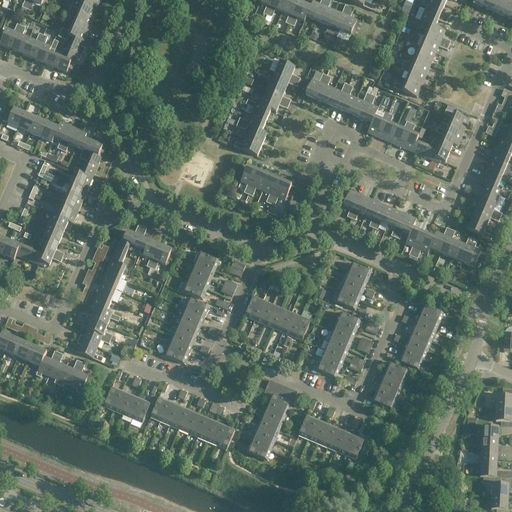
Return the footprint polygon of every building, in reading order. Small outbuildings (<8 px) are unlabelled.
[(25,0),(22,9),(26,10),(30,0),(25,0)] [(30,0),(26,10),(30,12),(34,3),(41,6),(41,5),(44,6),(46,0),(30,0)] [(83,0),(82,4),(98,10),(101,0),(83,0)] [(274,0),(261,0),(260,3),(267,6),(263,15),(267,16),(274,0)] [(287,0),(274,0),(267,16),(272,18),(275,10),(282,13),(287,0)] [(289,16),(285,24),(289,26),(299,2),(294,0),(287,0),(282,13),(289,16)] [(321,0),(320,5),(313,2),(310,7),(306,17),(307,17),(317,22),(326,0),(321,0)] [(328,9),(332,0),(330,0),(326,0),(317,22),(328,27),(335,11),(328,9)] [(348,0),(348,1),(371,11),(376,13),(378,8),(373,6),(365,3),(366,0),(348,0)] [(448,20),(450,16),(442,12),(445,6),(430,0),(429,0),(425,10),(448,20)] [(486,0),(473,0),(472,3),(483,8),(486,0)] [(500,0),(486,0),(483,8),(494,13),(500,0)] [(506,0),(500,0),(494,13),(505,18),(511,2),(511,0),(508,0),(508,1),(506,0)] [(297,19),(304,22),(307,17),(306,17),(310,7),(299,2),(289,26),(294,28),(297,19)] [(69,11),(93,21),(98,10),(82,4),(79,10),(71,7),(69,11)] [(345,6),(342,14),(335,11),(328,27),(339,32),(349,8),(345,6)] [(350,18),(354,10),(349,8),(339,32),(351,36),(357,21),(350,18)] [(426,24),(430,26),(435,28),(435,27),(438,21),(446,25),(448,20),(425,10),(420,21),(423,23),(426,24)] [(73,26),(88,32),(93,21),(69,11),(67,15),(76,19),(73,26)] [(45,13),(42,19),(47,21),(47,20),(52,20),(53,16),(45,13)] [(0,45),(11,50),(21,27),(17,25),(14,33),(6,30),(0,45)] [(56,27),(55,30),(60,32),(60,33),(69,37),(73,39),(83,43),(88,32),(73,26),(70,32),(62,29),(56,27)] [(449,46),(451,42),(442,39),(445,32),(435,27),(435,28),(430,26),(425,36),(449,46)] [(21,27),(11,50),(22,55),(29,40),(22,37),(25,29),(21,27)] [(69,37),(60,33),(58,37),(67,41),(69,37)] [(328,33),(326,39),(348,48),(352,41),(336,34),(336,36),(328,33)] [(29,40),(22,55),(33,60),(43,36),(39,34),(36,43),(29,40)] [(44,64),(50,49),(44,46),(47,38),(43,36),(33,60),(44,64)] [(436,54),(439,47),(447,51),(449,46),(425,36),(421,47),(436,54)] [(67,52),(63,61),(74,65),(83,43),(73,39),(67,52)] [(327,40),(325,46),(331,48),(333,42),(327,40)] [(421,47),(412,44),(410,48),(419,52),(416,58),(431,65),(436,54),(421,47)] [(52,56),(55,50),(50,48),(50,49),(44,64),(55,69),(59,59),(52,56)] [(74,65),(63,61),(67,52),(63,50),(59,59),(55,69),(67,74),(68,70),(71,71),(74,65)] [(399,61),(398,64),(399,64),(403,66),(426,76),(431,65),(416,58),(413,65),(405,62),(403,61),(399,61)] [(295,69),(280,62),(275,73),(298,84),(300,79),(292,76),(295,69)] [(399,64),(397,69),(401,70),(409,74),(406,81),(421,87),(426,76),(403,66),(399,64)] [(386,73),(392,75),(395,69),(389,66),(386,73)] [(307,79),(304,84),(309,87),(305,95),(317,100),(327,77),(323,75),(317,72),(313,81),(312,80),(312,82),(307,79)] [(285,91),(288,84),(297,88),(298,84),(275,73),(270,84),(285,91)] [(334,91),(328,87),(331,79),(327,77),(317,100),(328,105),(334,91)] [(381,86),(388,89),(392,82),(386,78),(381,86)] [(406,81),(403,87),(395,84),(393,88),(417,98),(421,87),(406,81)] [(289,106),(291,101),(282,98),(285,91),(270,84),(266,95),(289,106)] [(349,87),(345,85),(341,94),(334,91),(328,105),(339,110),(349,87)] [(357,100),(350,97),(353,89),(349,87),(339,110),(350,115),(357,100)] [(357,100),(350,115),(361,119),(371,96),(370,96),(372,91),(369,90),(367,95),(363,103),(357,100)] [(261,107),(271,111),(276,113),(279,106),(287,110),(289,106),(266,95),(261,107)] [(372,124),(374,120),(378,110),(372,107),(375,98),(371,96),(361,119),(372,124)] [(261,107),(248,101),(246,105),(254,109),(251,116),(266,123),(271,111),(261,107)] [(7,111),(2,122),(8,124),(7,124),(19,129),(25,114),(14,109),(12,113),(7,111)] [(469,121),(454,115),(446,111),(444,115),(452,119),(449,126),(464,133),(469,121)] [(19,129),(30,134),(36,119),(25,114),(19,129)] [(389,116),(384,114),(381,122),(374,120),(372,124),(367,134),(379,139),(389,116)] [(248,122),(240,119),(238,123),(247,127),(251,129),(261,133),(262,133),(266,123),(251,116),(248,122)] [(396,129),(389,126),(393,118),(389,116),(379,139),(390,143),(396,129)] [(396,129),(390,143),(401,148),(411,125),(412,121),(413,119),(409,117),(407,123),(403,132),(396,129)] [(36,119),(30,134),(41,138),(47,123),(36,119)] [(411,125),(401,148),(412,153),(416,143),(418,138),(412,135),(415,127),(417,123),(412,121),(411,125)] [(41,138),(52,143),(54,138),(58,128),(47,123),(41,138)] [(61,141),(57,150),(61,152),(71,128),(60,123),(58,128),(54,138),(61,141)] [(238,123),(236,127),(245,131),(247,127),(238,123)] [(449,126),(446,132),(438,129),(436,133),(444,137),(459,144),(464,133),(449,126)] [(65,154),(69,145),(76,148),(82,132),(71,128),(61,152),(65,154)] [(261,133),(251,129),(247,140),(262,146),(267,135),(262,133),(261,133)] [(87,134),(82,132),(76,148),(83,151),(79,159),(83,161),(91,142),(85,139),(87,134)] [(450,152),(453,145),(458,148),(459,144),(444,137),(442,144),(433,140),(431,144),(450,152)] [(247,140),(244,147),(235,143),(233,148),(257,158),(262,146),(247,140)] [(500,140),(495,152),(510,159),(511,154),(511,145),(505,143),(505,142),(500,140)] [(92,155),(101,159),(104,152),(101,151),(103,147),(91,142),(83,161),(88,162),(88,163),(92,155)] [(369,151),(382,157),(386,147),(372,142),(369,151)] [(416,143),(412,153),(433,162),(438,152),(430,148),(416,143)] [(433,162),(440,165),(441,162),(445,163),(450,152),(431,144),(430,148),(438,152),(433,162)] [(511,172),(511,167),(507,165),(510,159),(495,152),(490,163),(511,172)] [(73,173),(77,174),(92,181),(101,159),(92,155),(88,163),(88,162),(83,172),(75,168),(73,173)] [(501,181),(504,174),(511,177),(511,172),(490,163),(486,174),(501,181)] [(247,186),(244,194),(248,196),(258,172),(247,167),(240,183),(247,186)] [(252,198),(256,189),(263,192),(269,177),(258,172),(248,196),(252,198)] [(72,185),(87,192),(92,181),(77,174),(72,185)] [(481,185),(486,187),(496,191),(501,181),(486,174),(481,185)] [(269,195),(266,203),(270,205),(280,182),(269,177),(263,192),(269,195)] [(274,207),(278,199),(285,202),(291,187),(280,182),(270,205),(274,207)] [(67,196),(83,203),(87,192),(72,185),(67,196)] [(499,198),(508,201),(509,197),(500,193),(496,191),(486,187),(481,198),(496,205),(499,198)] [(509,197),(511,193),(502,189),(500,193),(509,197)] [(350,210),(347,218),(351,220),(361,196),(350,191),(343,207),(350,210)] [(63,207),(78,214),(83,203),(67,196),(63,207)] [(355,222),(359,213),(366,216),(372,201),(361,196),(351,220),(355,222)] [(481,198),(476,209),(500,219),(503,221),(505,216),(502,215),(493,211),(496,205),(481,198)] [(372,219),(369,228),(373,229),(383,206),(372,201),(366,216),(372,219)] [(58,205),(53,216),(58,218),(68,223),(73,225),(78,214),(63,207),(58,205)] [(373,229),(369,240),(373,242),(375,238),(373,237),(376,230),(377,231),(381,223),(388,226),(394,210),(383,206),(373,229)] [(487,227),(490,220),(498,223),(500,219),(476,209),(472,220),(487,227)] [(395,229),(391,237),(395,239),(405,215),(394,210),(388,226),(395,229)] [(403,232),(409,235),(410,235),(412,230),(416,220),(405,215),(395,239),(399,241),(403,232)] [(58,218),(53,216),(48,227),(64,234),(68,223),(58,218)] [(490,241),(492,237),(484,233),(487,227),(472,220),(467,231),(490,241)] [(126,236),(123,234),(120,241),(130,245),(134,247),(142,228),(138,226),(134,235),(127,232),(126,236)] [(59,245),(64,234),(48,227),(43,238),(59,245)] [(134,247),(141,250),(139,255),(143,257),(150,241),(143,238),(147,230),(142,228),(134,247)] [(429,249),(430,250),(441,254),(451,231),(447,229),(443,237),(436,234),(434,239),(429,249)] [(412,248),(409,256),(413,258),(423,234),(412,230),(410,235),(409,235),(405,245),(412,248)] [(451,231),(441,254),(452,259),(458,244),(451,241),(455,233),(451,231)] [(421,252),(428,255),(430,250),(429,249),(434,239),(423,234),(413,258),(417,260),(421,252)] [(9,241),(0,237),(0,255),(3,256),(9,241)] [(42,242),(47,244),(44,251),(62,259),(64,255),(56,251),(59,245),(43,238),(42,242)] [(458,244),(452,259),(463,264),(473,240),(469,238),(465,247),(458,244)] [(473,240),(463,264),(474,269),(481,253),(474,250),(477,242),(473,240)] [(14,261),(16,256),(20,246),(9,241),(3,256),(14,261)] [(120,241),(111,262),(121,267),(130,245),(120,241)] [(143,257),(150,260),(147,268),(151,270),(161,246),(150,241),(143,257)] [(20,246),(16,256),(32,263),(26,276),(33,279),(38,266),(42,255),(20,246)] [(151,270),(155,271),(158,263),(166,266),(172,251),(161,246),(151,270)] [(52,260),(61,263),(62,259),(44,251),(42,255),(38,266),(44,268),(45,265),(49,267),(52,260)] [(214,272),(218,262),(199,254),(195,264),(214,272)] [(69,255),(65,265),(74,269),(78,259),(69,255)] [(125,269),(121,267),(111,262),(106,274),(121,280),(125,269)] [(234,262),(232,265),(231,268),(243,272),(245,267),(234,262)] [(210,281),(214,272),(195,264),(191,273),(210,281)] [(348,274),(366,282),(371,272),(352,264),(348,274)] [(231,268),(229,273),(240,278),(243,272),(231,268)] [(206,291),(210,281),(191,273),(187,283),(206,291)] [(121,280),(106,274),(101,285),(116,291),(121,280)] [(348,274),(343,284),(362,292),(366,282),(348,274)] [(235,292),(237,286),(226,281),(223,287),(235,292)] [(183,292),(202,300),(206,291),(187,283),(183,292)] [(343,284),(339,293),(358,301),(362,292),(343,284)] [(96,296),(111,302),(116,291),(101,285),(96,296)] [(223,287),(221,293),(232,298),(235,292),(223,287)] [(319,290),(316,298),(322,301),(325,292),(319,290)] [(358,301),(339,293),(335,303),(354,311),(358,301)] [(96,296),(91,307),(96,309),(107,313),(111,302),(96,296)] [(253,298),(245,317),(254,321),(263,302),(253,298)] [(208,308),(189,300),(185,309),(204,317),(208,308)] [(217,300),(215,305),(227,310),(229,305),(217,300)] [(264,325),(272,306),(263,302),(254,321),(264,325)] [(273,329),(282,310),(272,306),(264,325),(273,329)] [(420,315),(439,323),(443,314),(424,306),(420,315)] [(96,309),(92,320),(107,326),(110,320),(118,323),(120,318),(107,313),(96,309)] [(200,326),(204,317),(185,309),(181,319),(200,326)] [(273,329),(283,333),(291,314),(282,310),(273,329)] [(291,314),(283,333),(292,337),(301,318),(291,314)] [(356,331),(360,322),(341,314),(337,323),(356,331)] [(435,333),(439,323),(420,315),(416,325),(435,333)] [(292,337),(302,341),(310,322),(301,318),(292,337)] [(196,336),(200,326),(181,319),(177,328),(196,336)] [(92,320),(87,331),(110,341),(114,342),(115,339),(112,337),(104,333),(107,326),(92,320)] [(333,332),(352,341),(356,331),(337,323),(333,332)] [(379,330),(367,325),(365,331),(376,336),(379,330)] [(431,342),(435,333),(416,325),(412,334),(431,342)] [(192,345),(196,336),(177,328),(173,338),(184,342),(192,345)] [(511,329),(509,329),(508,329),(507,330),(506,330),(506,331),(505,332),(505,333),(504,334),(504,335),(503,353),(511,353),(511,329)] [(84,338),(80,336),(79,340),(98,348),(100,342),(109,345),(110,341),(87,331),(84,338)] [(333,332),(329,342),(348,350),(352,341),(333,332)] [(13,338),(2,333),(0,338),(0,339),(0,350),(7,354),(13,338)] [(426,352),(431,342),(412,334),(408,344),(426,352)] [(13,338),(7,354),(18,358),(24,343),(13,338)] [(188,355),(192,345),(184,342),(173,338),(169,347),(184,353),(188,355)] [(373,343),(362,338),(359,344),(371,349),(373,343)] [(101,363),(103,359),(95,355),(98,348),(79,340),(77,344),(80,346),(78,353),(101,363)] [(348,350),(329,342),(325,351),(343,360),(348,350)] [(24,343),(18,358),(29,363),(35,348),(24,343)] [(357,350),(368,355),(371,349),(359,344),(357,350)] [(422,362),(426,352),(408,344),(403,353),(422,362)] [(184,365),(188,355),(184,353),(169,347),(165,357),(184,365)] [(45,357),(47,352),(35,348),(29,363),(40,368),(44,357),(45,357)] [(343,360),(325,351),(320,361),(339,369),(343,360)] [(41,378),(42,374),(49,377),(59,354),(55,352),(51,360),(45,357),(44,357),(40,368),(36,376),(41,378)] [(422,362),(403,353),(399,363),(418,371),(422,362)] [(67,367),(60,364),(63,356),(59,354),(49,377),(56,380),(54,385),(58,386),(67,367)] [(365,362),(354,357),(351,363),(363,368),(365,362)] [(81,363),(77,361),(73,370),(67,367),(58,386),(62,388),(64,384),(71,387),(81,363)] [(316,371),(335,379),(339,369),(320,361),(316,371)] [(380,365),(388,368),(385,374),(404,382),(408,372),(382,361),(380,364),(380,365)] [(81,363),(71,387),(78,390),(76,393),(77,394),(75,398),(79,400),(81,395),(89,376),(82,373),(85,365),(81,363)] [(349,369),(360,374),(363,368),(351,363),(349,369)] [(385,374),(382,380),(375,377),(374,380),(400,391),(404,382),(385,374)] [(354,387),(357,381),(345,376),(343,382),(354,387)] [(377,393),(396,401),(400,391),(374,380),(372,383),(380,386),(377,393)] [(264,393),(270,395),(275,384),(269,381),(264,393)] [(275,384),(270,395),(275,397),(280,386),(275,384)] [(280,386),(275,397),(281,400),(286,388),(280,386)] [(104,407),(113,411),(121,392),(112,388),(104,407)] [(281,400),(287,402),(292,391),(286,388),(281,400)] [(291,404),(292,405),(297,393),(292,391),(287,402),(291,404)] [(511,410),(511,391),(502,391),(502,397),(497,397),(496,410),(511,410)] [(113,411),(123,415),(131,396),(121,392),(113,411)] [(267,406),(286,414),(291,404),(287,402),(281,400),(275,397),(270,395),(264,393),(263,396),(270,399),(267,406)] [(391,411),(396,401),(377,393),(374,399),(367,396),(365,399),(391,411)] [(123,415),(133,419),(141,400),(131,396),(123,415)] [(150,418),(160,422),(168,403),(159,399),(150,418)] [(141,400),(133,419),(142,423),(150,404),(141,400)] [(160,422),(170,426),(178,407),(168,403),(160,422)] [(256,412),(282,423),(286,414),(267,406),(265,412),(257,409),(256,412)] [(179,430),(187,411),(178,407),(170,426),(179,430)] [(511,429),(511,417),(511,418),(511,411),(511,410),(496,410),(495,423),(501,423),(500,429),(511,429)] [(188,434),(196,415),(187,411),(179,430),(188,434)] [(259,424),(278,433),(282,423),(256,412),(255,415),(262,418),(259,424)] [(198,438),(206,419),(196,415),(188,434),(198,438)] [(306,417),(298,436),(308,440),(316,421),(306,417)] [(207,442),(215,423),(206,419),(198,438),(207,442)] [(308,440),(317,444),(325,425),(316,421),(308,440)] [(217,446),(225,427),(215,423),(207,442),(217,446)] [(248,430),(274,442),(278,433),(259,424),(256,430),(249,427),(248,430)] [(325,425),(317,444),(327,448),(335,429),(325,425)] [(226,450),(234,431),(225,427),(217,446),(226,450)] [(511,429),(500,429),(482,428),(482,441),(498,441),(498,435),(511,436),(511,429)] [(327,448),(336,452),(345,433),(335,429),(327,448)] [(270,451),(274,442),(248,430),(247,433),(254,437),(251,443),(270,451)] [(336,452),(346,456),(354,437),(345,433),(336,452)] [(469,437),(469,445),(464,444),(463,451),(474,452),(475,446),(471,445),(473,434),(463,433),(463,437),(469,437)] [(355,460),(364,441),(354,437),(346,456),(355,460)] [(482,441),(481,453),(511,454),(511,448),(497,447),(498,441),(482,441)] [(270,451),(251,443),(248,449),(241,446),(239,449),(265,461),(270,451)] [(511,454),(481,453),(480,466),(496,466),(497,460),(511,461),(511,458),(511,454)] [(473,472),(474,458),(462,457),(461,468),(468,468),(468,472),(473,472)] [(496,466),(480,466),(480,478),(498,479),(511,480),(511,473),(496,472),(496,466)] [(486,479),(486,485),(492,485),(492,498),(508,498),(508,491),(510,491),(511,480),(498,479),(486,479)] [(381,490),(384,483),(378,480),(374,487),(381,490)] [(491,511),(496,511),(509,511),(510,506),(507,506),(508,498),(492,498),(491,511)]
